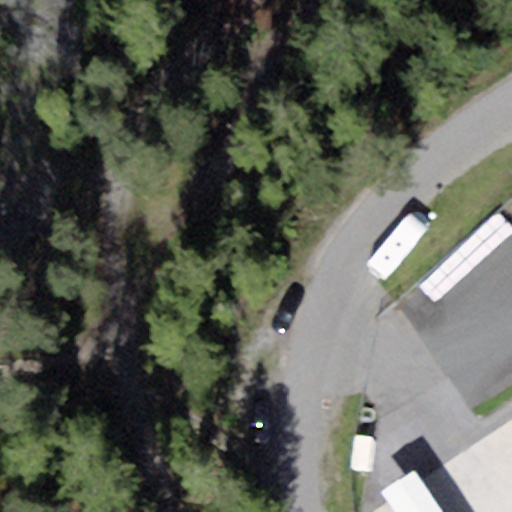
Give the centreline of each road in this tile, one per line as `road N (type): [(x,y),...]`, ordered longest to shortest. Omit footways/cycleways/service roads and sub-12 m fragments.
road 1 (unclassified): [(511,106),(411,180),(347,246),(313,345),(294,485),(302,511)]
road 2 (track): [(244,0),(166,86),(109,175),(118,324)]
road 3 (track): [(118,324),(146,467),(169,511)]
road 4 (track): [(118,324),(0,388)]
